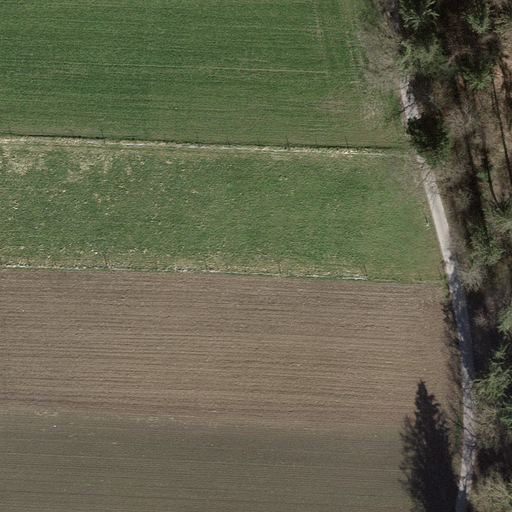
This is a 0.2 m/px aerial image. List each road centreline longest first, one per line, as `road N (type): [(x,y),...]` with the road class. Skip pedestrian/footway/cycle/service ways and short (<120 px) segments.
road 1 (track): [(465,314),(388,0)]
road 2 (track): [(459,511),(468,470),(465,314)]
road 3 (track): [(465,314),(511,180)]
